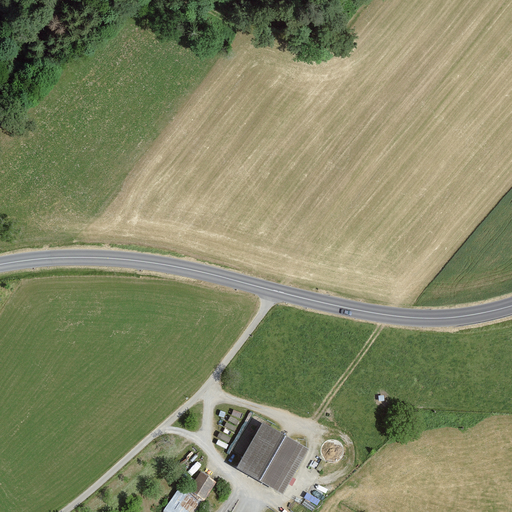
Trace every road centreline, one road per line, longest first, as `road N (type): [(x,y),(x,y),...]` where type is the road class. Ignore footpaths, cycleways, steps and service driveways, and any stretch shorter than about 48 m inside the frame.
road 1 (tertiary): [(511,305),(442,318),(389,315),(130,259),(0,264)]
road 2 (track): [(64,511),(217,372),(271,290)]
road 3 (track): [(189,0),(234,28),(236,38),(91,222)]
road 4 (track): [(0,98),(47,55),(133,0)]
